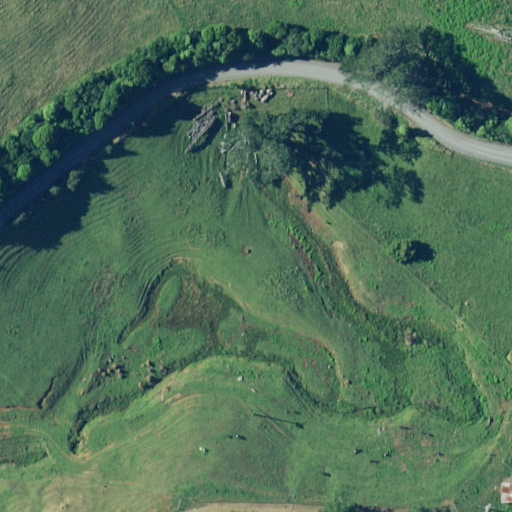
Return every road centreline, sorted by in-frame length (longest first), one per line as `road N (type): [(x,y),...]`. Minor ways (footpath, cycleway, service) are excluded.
road 1 (unclassified): [(0,216),(179,87),(284,69),(360,84),(457,138),(511,150)]
road 2 (track): [(427,511),(182,511)]
